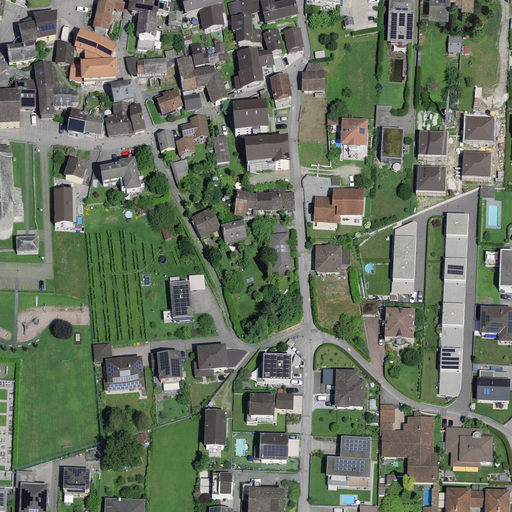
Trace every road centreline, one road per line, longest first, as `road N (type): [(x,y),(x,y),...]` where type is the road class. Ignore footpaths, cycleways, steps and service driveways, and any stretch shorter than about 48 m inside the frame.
road 1 (residential): [(309,330),(292,144),(293,69),(306,48),(300,0)]
road 2 (residential): [(309,330),(340,343),(412,404),(489,422),(511,441)]
road 3 (residential): [(302,511),(309,330)]
road 4 (residential): [(149,137),(81,143),(0,131)]
